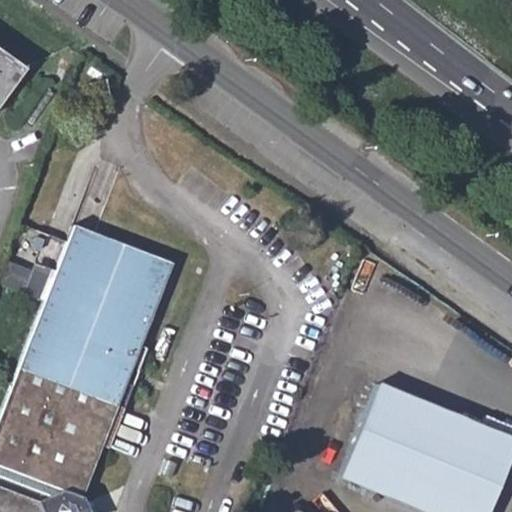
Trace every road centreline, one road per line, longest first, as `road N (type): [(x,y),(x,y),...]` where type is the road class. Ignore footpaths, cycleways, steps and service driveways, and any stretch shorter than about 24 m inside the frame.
road 1 (residential): [(115,0),(511,289)]
road 2 (trunk): [(375,0),(511,103)]
